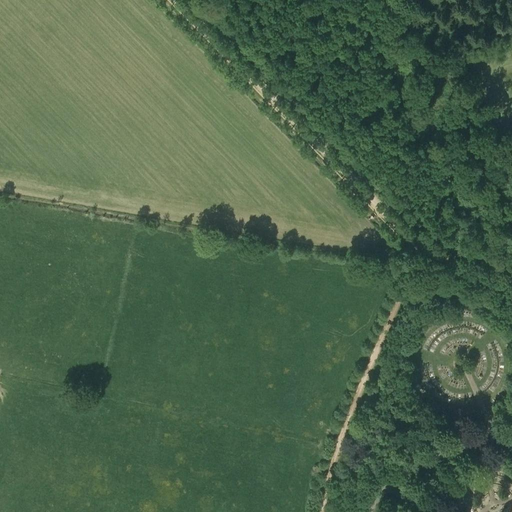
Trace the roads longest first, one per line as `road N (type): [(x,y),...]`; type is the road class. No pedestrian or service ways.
road 1 (unclassified): [(511,288),(400,236),(175,0)]
road 2 (track): [(317,511),(333,453),(419,250)]
